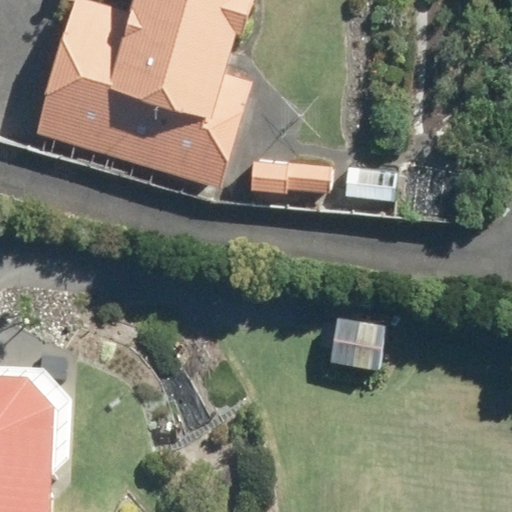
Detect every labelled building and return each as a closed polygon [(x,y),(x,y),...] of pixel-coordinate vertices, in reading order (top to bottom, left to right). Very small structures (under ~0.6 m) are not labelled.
[(104,0),(84,0),(45,130),(229,185),(262,76),(243,70),(265,0),(138,0),(136,9),(104,0)] [(269,159),(266,187),(301,191),(304,163),(269,159)] [(342,166),(309,163),(306,191),(340,193),(342,166)] [(359,165),(357,195),(407,200),(410,170),(359,165)] [(341,362),(390,370),(398,326),(350,317),(341,362)] [(0,511),(70,511),(76,425),(49,395),(0,392),(0,511)]
